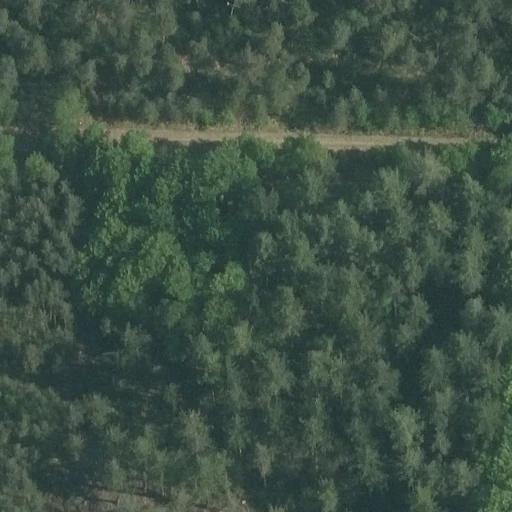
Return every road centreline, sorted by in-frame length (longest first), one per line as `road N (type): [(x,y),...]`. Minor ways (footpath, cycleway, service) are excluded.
road 1 (track): [(190,179),(121,511)]
road 2 (track): [(197,144),(511,155)]
road 3 (track): [(0,139),(197,144)]
